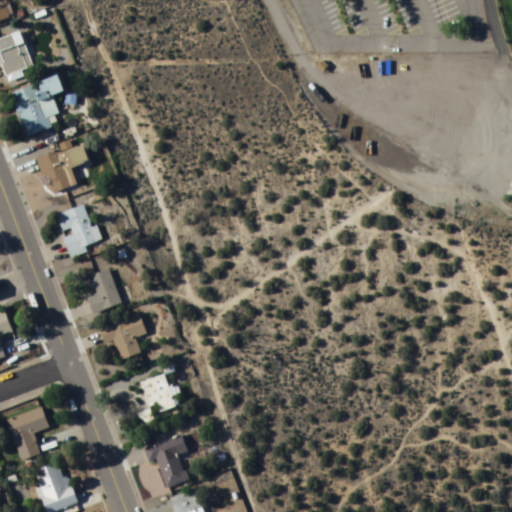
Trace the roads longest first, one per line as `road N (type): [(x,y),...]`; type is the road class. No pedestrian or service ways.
road 1 (residential): [(124,511),(0,185)]
road 2 (residential): [(277,0),(341,105),(381,148)]
